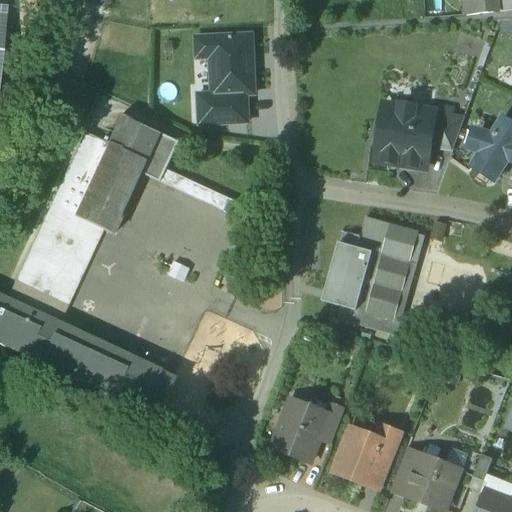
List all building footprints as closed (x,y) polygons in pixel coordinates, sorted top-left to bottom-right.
[(495,0),(465,0),(466,16),(496,12),(496,1),(495,0)] [(511,0),(508,0),(496,1),(496,12),(511,10),(511,0)] [(212,96),(246,95),(253,95),(251,37),(195,39),(196,60),(210,59),(212,96)] [(246,95),(212,96),(198,96),(199,125),(247,124),(246,95)] [(400,108),(384,106),(381,127),(378,129),(377,137),(379,140),(376,161),(388,163),(391,167),(395,164),(407,166),(420,157),(426,158),(428,147),(433,114),(432,113),(414,111),(412,107),(403,106),(400,108)] [(452,110),(433,107),(432,113),(433,114),(428,147),(452,151),(464,120),(451,118),(452,110)] [(160,134),(121,116),(107,145),(108,145),(108,144),(147,163),(160,134)] [(511,125),(502,119),(491,136),(479,132),(473,151),(481,153),(471,168),(494,182),(507,162),(511,163),(511,125)] [(147,163),(142,174),(159,183),(165,170),(166,170),(179,143),(160,134),(147,163)] [(85,135),(7,301),(31,312),(75,219),(73,218),(108,145),(107,145),(85,135)] [(108,145),(73,218),(75,219),(103,232),(112,236),(142,174),(147,163),(108,144),(108,145)] [(166,170),(165,170),(159,183),(182,194),(188,181),(166,170)] [(228,200),(188,181),(182,194),(223,213),(228,200)] [(243,207),(228,200),(223,213),(238,220),(243,207)] [(418,233),(365,218),(357,249),(381,256),(381,255),(409,263),(418,233)] [(103,232),(75,219),(31,312),(59,325),(103,232)] [(341,306),(357,249),(338,244),(322,301),(341,306)] [(381,256),(357,249),(341,306),(337,320),(389,335),(409,263),(381,255),(381,256)] [(167,276),(183,283),(190,270),(173,262),(167,276)] [(7,301),(0,297),(0,345),(124,403),(142,364),(59,325),(31,312),(7,301)] [(177,380),(142,364),(124,403),(159,419),(177,380)] [(324,416),(290,402),(272,449),(310,464),(319,440),(328,417),(324,416)] [(344,411),(328,405),(324,416),(328,417),(319,440),(331,444),(344,411)] [(373,446),(348,436),(333,473),(367,486),(377,459),(388,463),(399,435),(381,427),(373,446)] [(459,471),(418,455),(414,465),(402,496),(404,496),(443,511),(453,484),(458,482),(460,477),(458,473),(459,471)] [(492,461),(481,456),(472,478),(484,482),(492,461)] [(402,460),(389,493),(403,499),(404,496),(402,496),(414,465),(402,460)] [(511,511),(511,502),(485,492),(477,511),(511,511)]
